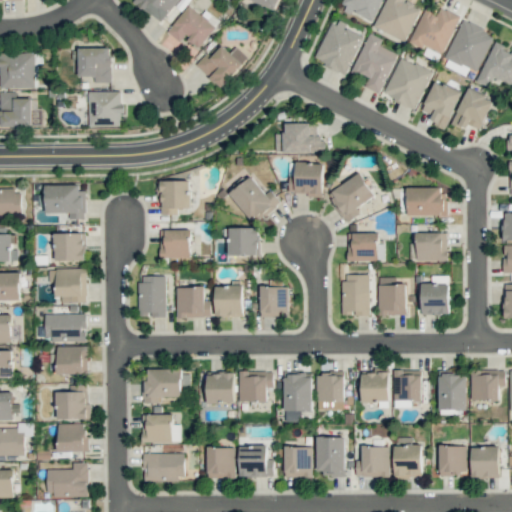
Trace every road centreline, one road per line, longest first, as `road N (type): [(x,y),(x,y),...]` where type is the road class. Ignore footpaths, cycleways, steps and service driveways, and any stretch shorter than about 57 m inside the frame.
road 1 (residential): [(115,347),(511,343)]
road 2 (residential): [(117,508),(511,504)]
road 3 (residential): [(476,344),(473,171),(277,72)]
road 4 (residential): [(0,158),(132,156),(213,129),(277,72),(312,0)]
road 5 (residential): [(117,511),(113,249),(120,214)]
road 6 (residential): [(100,0),(148,55),(169,103)]
